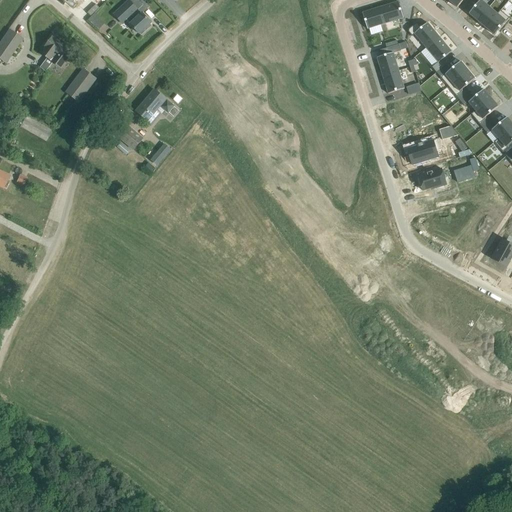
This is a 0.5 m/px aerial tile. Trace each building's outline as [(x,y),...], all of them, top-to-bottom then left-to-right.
[(131,0),(116,14),(124,23),(127,20),(139,34),(140,33),(142,34),(146,30),(145,29),(151,23),(143,14),(142,14),(138,9),(145,4),(141,0),(131,0)] [(480,0),(469,14),(478,21),(489,7),(480,0)] [(399,2),(381,7),(386,24),(404,18),(399,2)] [(381,7),(362,13),(367,29),(386,24),(381,7)] [(489,7),(478,21),(486,28),(498,14),(497,14),(489,7)] [(498,14),(486,28),(495,35),(510,18),(500,10),(497,14),(498,14)] [(95,13),(88,20),(91,23),(98,16),(95,13)] [(409,29),(408,32),(412,36),(414,35),(415,34),(427,48),(440,37),(428,23),(421,28),(417,22),(409,29)] [(9,30),(0,42),(0,59),(1,60),(5,63),(22,39),(9,30)] [(47,58),(40,68),(46,72),(53,62),(51,61),(65,43),(54,35),(46,47),(47,47),(42,54),(47,58)] [(440,37),(427,48),(439,63),(432,68),(437,73),(447,65),(442,60),(452,52),(440,37)] [(65,43),(51,61),(53,62),(61,68),(75,50),(65,43)] [(393,53),(377,58),(383,76),(399,71),(393,53)] [(447,65),(437,73),(448,87),(468,70),(461,62),(461,61),(451,70),(447,65)] [(79,102),(97,78),(84,69),(66,93),(79,102)] [(468,70),(448,87),(460,101),(464,97),(470,93),(465,87),(475,79),(468,71),(468,70)] [(399,71),(383,76),(388,94),(405,89),(399,71)] [(419,84),(407,88),(409,95),(421,91),(419,84)] [(464,97),(460,101),(464,106),(469,102),(476,110),(476,111),(491,98),(485,90),(484,89),(474,98),(470,93),(464,97)] [(168,114),(174,106),(155,90),(136,111),(152,125),(161,114),(157,110),(160,107),(168,114)] [(476,111),(472,115),(483,129),(487,125),(488,125),(493,120),(489,115),(499,107),(491,98),(476,111)] [(418,112),(415,102),(402,105),(404,112),(405,112),(406,112),(407,116),(399,118),(404,134),(427,127),(422,111),(418,112)] [(50,130),(42,125),(26,116),(20,127),(37,136),(46,141),(51,133),(50,130)] [(143,138),(126,124),(118,117),(108,129),(134,150),(143,138)] [(487,125),(483,129),(488,134),(492,130),(499,139),(511,128),(511,122),(507,117),(506,119),(497,126),(493,120),(488,125),(487,125)] [(443,140),(458,135),(451,127),(440,130),(443,140)] [(511,128),(499,139),(495,143),(506,156),(511,153),(511,151),(511,143),(511,142),(511,128)] [(419,146),(408,149),(410,156),(411,157),(413,166),(438,158),(436,151),(443,149),(440,138),(430,141),(418,145),(419,146)] [(121,143),(117,147),(126,155),(130,150),(121,143)] [(164,144),(151,161),(157,166),(171,149),(164,144)] [(149,163),(145,167),(152,173),(155,168),(149,163)] [(472,165),(454,170),(458,181),(475,176),(472,165)] [(441,169),(419,176),(423,191),(432,188),(432,190),(447,186),(441,169)] [(9,176),(0,171),(0,186),(3,188),(3,187),(5,188),(8,183),(6,182),(9,176)] [(22,186),(26,178),(20,174),(16,182),(22,186)] [(440,205),(427,210),(431,225),(454,218),(454,217),(450,203),(456,201),(454,193),(437,198),(440,205)] [(0,207),(0,215),(6,219),(11,211),(2,205),(0,207)] [(511,244),(503,239),(492,259),(507,267),(511,257),(511,244)]
